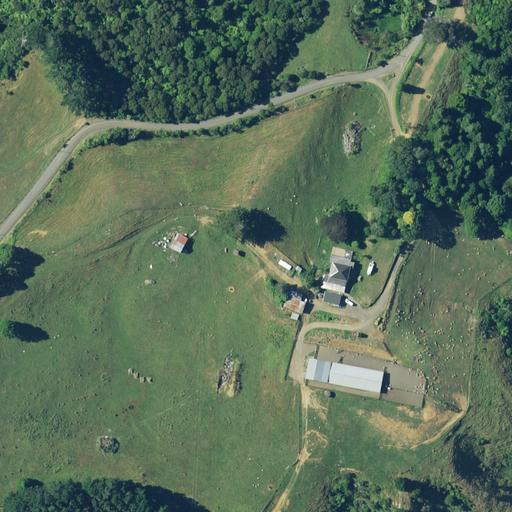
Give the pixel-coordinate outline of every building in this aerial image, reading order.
[(187,239),(177,234),(170,248),(180,253),(187,239)] [(352,260),(331,255),(329,266),(331,266),(328,277),(347,281),(351,263),(352,260)] [(346,282),(323,277),(320,288),(343,293),(346,282)] [(299,288),(298,293),(290,290),(283,307),(301,313),(305,303),(307,296),(305,295),(306,291),(299,288)] [(341,295),(325,292),(323,302),(339,305),(341,295)] [(352,326),(325,320),(321,341),(348,346),(352,326)] [(383,374),(310,357),(305,377),(379,394),(383,374)]
